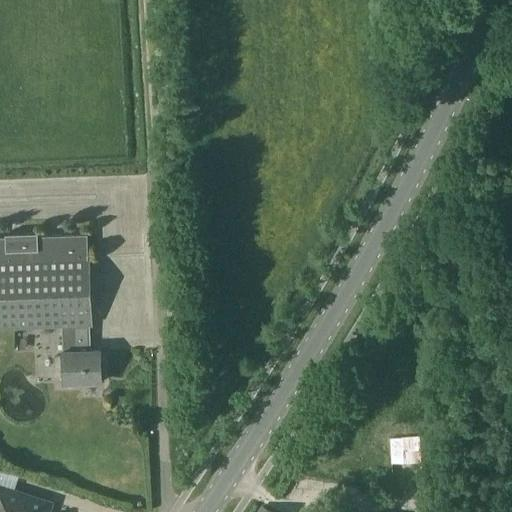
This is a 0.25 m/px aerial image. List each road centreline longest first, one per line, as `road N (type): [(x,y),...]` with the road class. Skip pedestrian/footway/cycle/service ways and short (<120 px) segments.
road 1 (secondary): [(231,472),(375,243),(494,0)]
road 2 (track): [(151,170),(142,0)]
road 3 (unknown): [(153,205),(0,210)]
